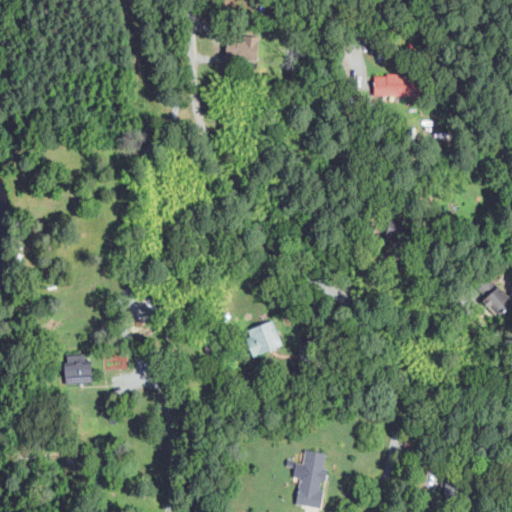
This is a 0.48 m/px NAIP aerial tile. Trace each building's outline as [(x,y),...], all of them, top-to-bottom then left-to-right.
[(228,34),(225,57),(257,60),(259,37),(228,34)] [(374,93),(413,94),(413,75),(374,74),(374,93)] [(511,302),(511,301),(498,286),(483,300),(497,316),(511,302)] [(147,292),(166,306),(161,313),(142,298),(147,292)] [(226,312),(231,315),(226,323),(220,319),(226,312)] [(244,333),(253,356),(282,345),(273,322),(244,333)] [(212,344),(215,352),(206,354),(204,347),(212,344)] [(66,383),(90,382),(89,354),(65,355),(66,383)] [(296,504),(320,507),(328,454),(305,450),(296,504)]
